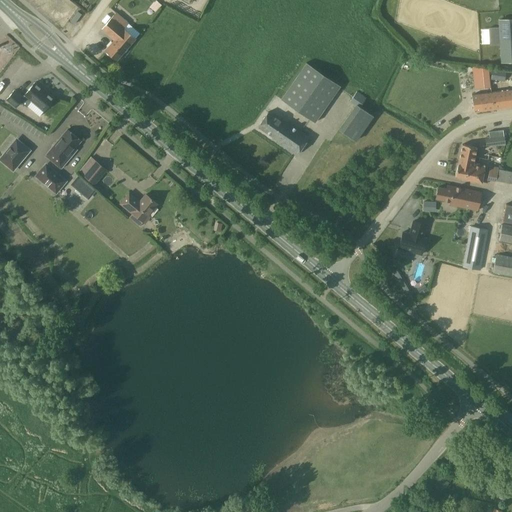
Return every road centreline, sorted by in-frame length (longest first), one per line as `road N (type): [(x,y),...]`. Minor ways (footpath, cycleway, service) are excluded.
road 1 (secondary): [(331,280),(63,57)]
road 2 (unclassified): [(331,280),(434,151),(475,123),(511,115)]
road 3 (secondary): [(477,402),(331,280)]
road 4 (tertiary): [(374,511),(477,402)]
